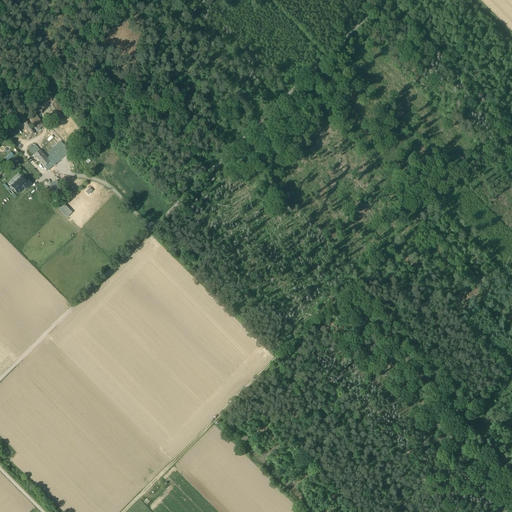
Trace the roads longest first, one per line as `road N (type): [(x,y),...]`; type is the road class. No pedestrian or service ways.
road 1 (track): [(123,511),(511,123)]
road 2 (unclassified): [(383,0),(0,377)]
road 3 (track): [(126,0),(0,125)]
